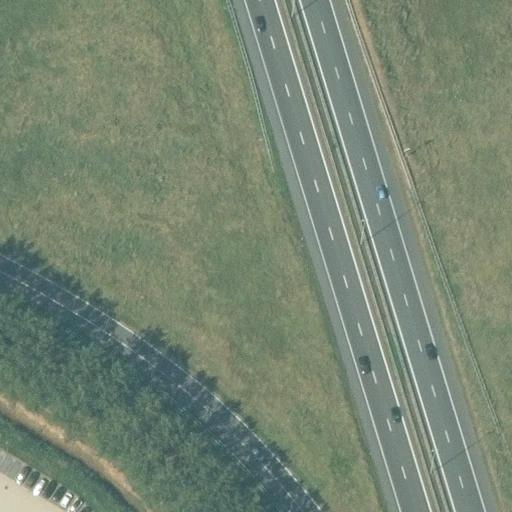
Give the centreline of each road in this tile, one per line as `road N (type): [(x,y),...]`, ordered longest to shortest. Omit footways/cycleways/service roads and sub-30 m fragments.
road 1 (motorway): [(466,511),(308,0)]
road 2 (motorway): [(253,0),(411,511)]
road 3 (motorway): [(0,280),(248,444),(307,511)]
